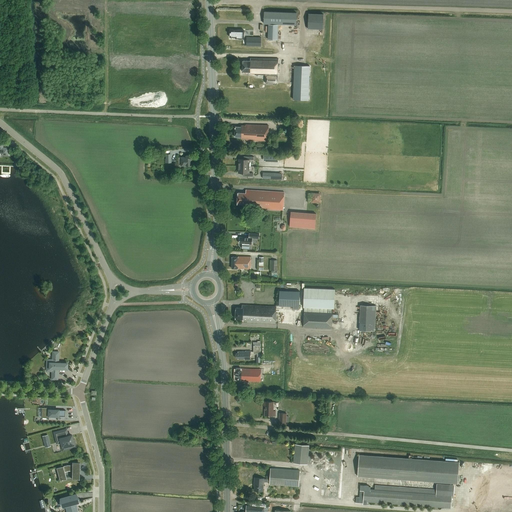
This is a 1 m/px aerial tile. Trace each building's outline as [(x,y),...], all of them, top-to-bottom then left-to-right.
[(264,11),(264,24),(269,24),(268,39),(278,40),(278,25),(296,25),(297,12),(264,11)] [(323,28),(324,13),(308,12),(308,28),(323,28)] [(230,30),(230,37),(236,37),(236,38),(244,38),(244,30),(230,30)] [(150,39),(133,50),(144,68),(136,84),(151,92),(160,76),(178,75),(178,55),(161,56),(150,39)] [(243,60),(243,71),(250,72),(250,73),(254,73),(254,74),(266,75),(266,83),(277,84),(278,59),(250,58),(250,61),(243,60)] [(295,65),(293,99),(309,100),(310,66),(295,65)] [(241,128),(235,127),(235,137),(242,138),(242,139),(246,139),(246,140),(251,140),(251,141),(268,141),(268,126),(245,125),(245,126),(241,126),(241,128)] [(182,157),(182,166),(191,166),(191,160),(193,160),(193,156),(185,156),(185,157),(182,157)] [(239,166),(249,166),(250,160),(254,160),(254,157),(245,156),(245,159),(239,159),(239,166)] [(249,166),(239,166),(239,173),(245,173),(244,176),(253,176),(253,173),(249,173),(249,166)] [(237,201),(237,204),(245,204),(245,206),(250,206),(250,208),(283,210),(284,193),(246,190),(246,193),(238,193),(237,201)] [(309,202),(321,202),(322,192),(309,192),(309,202)] [(291,212),(290,227),(315,229),(316,214),(291,212)] [(239,243),(242,243),(242,248),(249,249),(249,248),(248,248),(248,244),(252,244),(252,238),(259,238),(259,234),(249,233),(249,237),(239,237),(239,243)] [(250,269),(251,259),(251,256),(238,256),(238,257),(232,257),(232,268),(237,269),(237,268),(238,268),(239,269),(240,269),(244,269),(250,269)] [(304,289),(304,308),(333,309),(334,290),(304,289)] [(279,291),(279,306),(299,307),(299,292),(279,291)] [(360,304),(360,330),(376,330),(376,305),(360,304)] [(236,308),(236,319),(243,319),(243,321),(248,321),(248,322),(276,323),(276,307),(242,305),(242,308),(236,308)] [(303,313),(303,328),(331,329),(332,314),(303,313)] [(236,353),(236,358),(238,358),(238,359),(245,359),(245,360),(250,359),(250,351),(246,351),(246,352),(238,352),(238,353),(236,353)] [(52,371),(52,379),(58,379),(58,371),(57,371),(57,368),(67,369),(67,363),(57,363),(58,361),(59,361),(59,352),(53,352),(53,360),(47,360),(47,371),(52,371)] [(274,360),(274,352),(263,352),(263,364),(267,364),(267,360),(274,360)] [(236,369),(235,379),(242,380),(241,381),(260,381),(261,369),(242,369),(236,369)] [(262,401),(262,406),(265,406),(264,416),(275,416),(276,411),(273,411),(273,402),(262,401)] [(56,408),(39,407),(39,408),(42,408),(42,417),(49,418),(49,416),(58,416),(64,416),(65,411),(65,410),(56,410),(56,408)] [(198,432),(198,437),(198,439),(196,439),(195,442),(198,442),(198,441),(200,441),(200,439),(210,439),(210,438),(212,439),(212,433),(210,433),(210,432),(201,431),(201,432),(200,431),(200,429),(196,428),(196,432),(198,432)] [(66,429),(54,433),(57,443),(61,442),(63,450),(76,447),(74,439),(73,439),(72,435),(65,437),(64,430),(66,430),(66,429)] [(295,445),(293,463),(307,464),(309,446),(295,445)] [(359,455),(357,476),(457,484),(459,462),(359,455)] [(67,479),(66,476),(65,472),(68,471),(72,471),(72,479),(80,479),(80,472),(78,472),(79,465),(68,465),(67,465),(56,468),(57,470),(60,481),(67,479)] [(263,491),(264,482),(269,482),(269,485),(299,487),(300,471),(270,468),(269,479),(255,478),(254,486),(255,486),(255,490),(263,491)] [(355,503),(359,503),(362,504),(362,505),(366,505),(366,501),(450,508),(451,496),(452,496),(453,485),(436,484),(436,490),(375,485),(374,490),(370,490),(370,487),(368,487),(368,486),(360,485),(359,497),(356,497),(355,503)] [(78,502),(78,501),(76,494),(60,498),(62,506),(66,505),(67,508),(66,508),(66,509),(67,511),(77,511),(76,510),(77,510),(76,505),(75,506),(74,503),(78,502)] [(246,505),(246,511),(242,511),(249,511),(263,511),(264,507),(266,507),(267,503),(253,502),(252,506),(246,505)]
